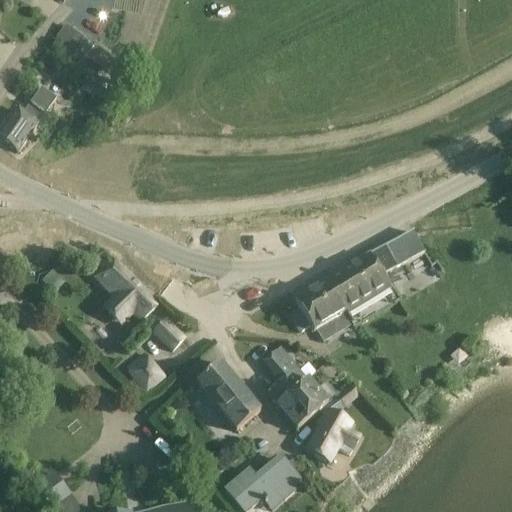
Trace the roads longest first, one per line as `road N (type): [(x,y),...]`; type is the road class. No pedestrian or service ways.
road 1 (unclassified): [(224,270),(261,272),(308,259),(511,153)]
road 2 (unclassified): [(0,175),(32,198),(224,270)]
road 3 (residential): [(224,270),(226,339),(296,451)]
road 4 (residential): [(124,434),(0,299)]
